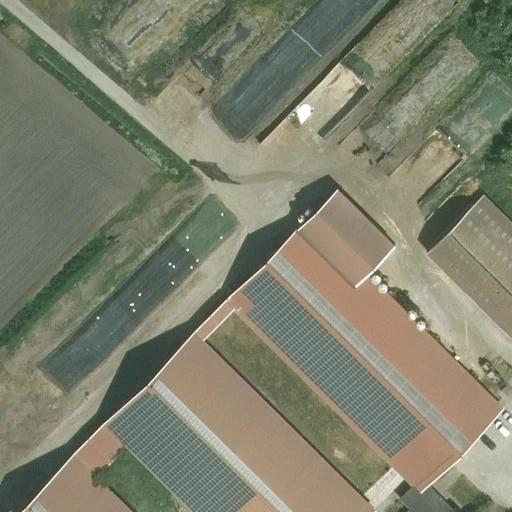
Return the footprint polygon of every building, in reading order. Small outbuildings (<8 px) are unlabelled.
[(327,137),(414,48),(404,39),(390,54),(371,35),(325,83),(333,91),(307,118),(327,137)] [(511,221),(484,193),(428,249),(511,332),(511,221)] [(366,275),(309,219),(231,297),(417,481),(401,498),(414,511),(457,511),(427,483),(501,409),(366,275)] [(375,511),(376,511),(195,333),(104,426),(191,511),(375,511)] [(130,511),(75,457),(19,511),(130,511)]
